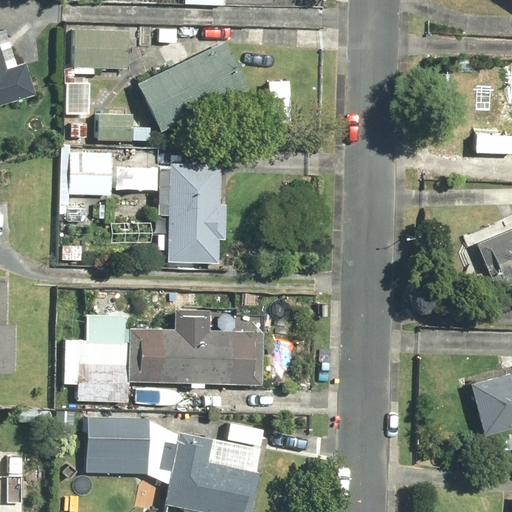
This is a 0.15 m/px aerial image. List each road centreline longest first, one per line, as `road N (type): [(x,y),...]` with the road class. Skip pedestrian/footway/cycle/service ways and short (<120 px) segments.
road 1 (residential): [(375,0),(361,511)]
road 2 (unknown): [(374,19),(511,27)]
